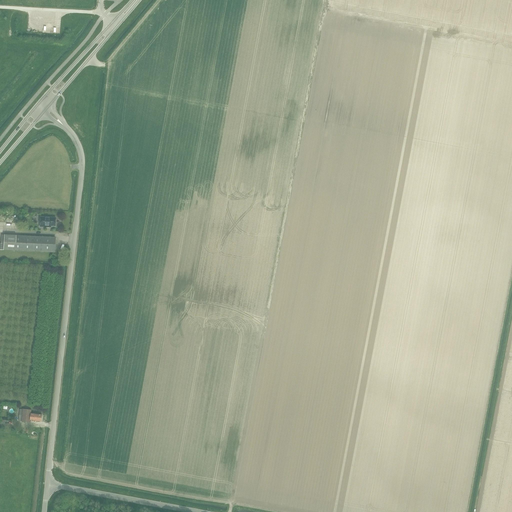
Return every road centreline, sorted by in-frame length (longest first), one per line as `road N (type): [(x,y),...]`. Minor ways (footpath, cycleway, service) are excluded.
road 1 (unclassified): [(47,483),(82,164),(67,129)]
road 2 (track): [(268,303),(325,0)]
road 3 (unclassified): [(200,511),(47,483)]
